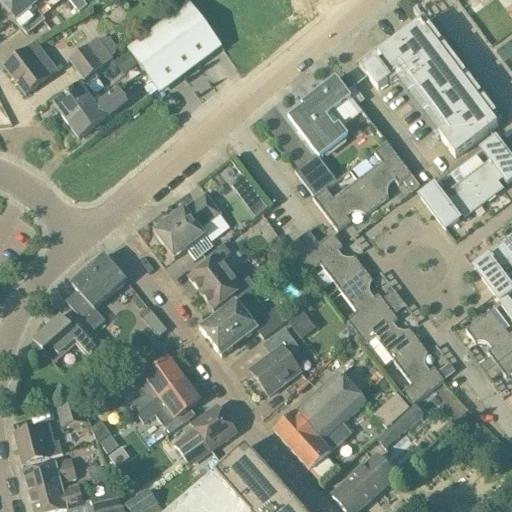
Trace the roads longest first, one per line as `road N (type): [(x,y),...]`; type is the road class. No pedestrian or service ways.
road 1 (residential): [(324,511),(248,429),(193,339),(101,223)]
road 2 (residential): [(101,223),(371,0)]
road 3 (residential): [(7,335),(34,287),(79,240)]
road 4 (residential): [(511,95),(438,0)]
